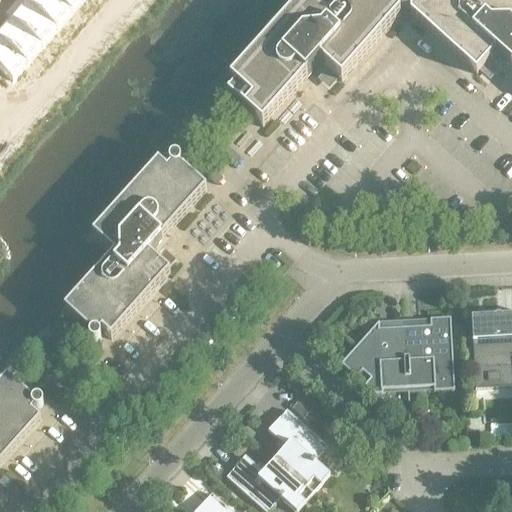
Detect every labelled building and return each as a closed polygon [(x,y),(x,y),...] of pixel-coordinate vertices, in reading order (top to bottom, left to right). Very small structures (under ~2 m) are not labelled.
[(20,0),(18,0),(5,15),(44,50),(59,33),(27,5),(20,0)] [(56,0),(20,0),(27,5),(59,33),(74,15),(56,0)] [(56,0),(74,15),(87,0),(56,0)] [(344,0),(332,14),(316,0),(306,0),(231,84),(236,89),(228,98),(263,129),(320,65),(342,84),(400,19),(411,14),(411,18),(476,76),(495,54),(511,69),(511,0),(484,0),(479,6),(472,0),(344,0)] [(0,41),(29,67),(44,50),(5,15),(4,16),(8,19),(0,28),(0,41)] [(0,41),(0,73),(13,85),(29,67),(0,41)] [(159,165),(146,179),(186,215),(207,192),(176,164),(168,173),(159,165)] [(146,179),(125,202),(166,238),(186,215),(146,179)] [(125,202),(105,225),(167,280),(171,276),(149,256),(166,238),(125,202)] [(355,209),(340,210),(340,224),(355,223),(355,209)] [(167,280),(105,225),(93,238),(115,257),(106,267),(146,303),(167,280)] [(106,267),(86,289),(126,325),(146,303),(106,267)] [(65,313),(88,334),(96,341),(102,333),(112,342),(126,325),(86,289),(65,313)] [(475,373),(494,372),(495,388),(511,387),(511,316),(472,319),(475,373)] [(431,329),(405,330),(408,390),(434,389),(434,393),(455,392),(451,320),(431,321),(431,329)] [(383,392),(408,390),(405,330),(380,332),(379,324),(341,367),(375,397),(383,396),(383,392)] [(7,377),(0,385),(0,433),(16,448),(41,420),(32,412),(38,405),(7,377)] [(300,420),(313,405),(303,397),(290,411),(300,420)] [(287,449),(275,462),(314,497),(331,478),(315,465),(329,450),(287,413),(269,433),(287,449)] [(0,466),(16,448),(0,433),(0,466)] [(293,511),(300,511),(314,497),(275,462),(264,475),(246,459),(227,480),(263,511),(272,511),(282,502),(293,511)] [(230,511),(213,496),(198,511),(230,511)]
